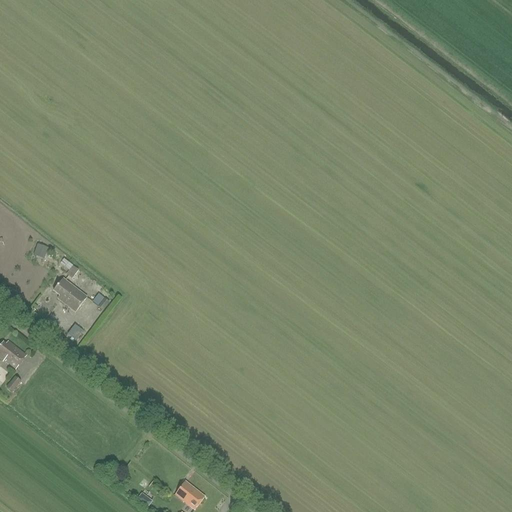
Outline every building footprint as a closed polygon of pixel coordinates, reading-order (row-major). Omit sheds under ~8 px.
[(44,260),(48,248),(37,245),(34,256),(44,260)] [(74,278),(80,270),(64,259),(58,267),(74,278)] [(74,314),(86,299),(63,280),(53,292),(59,297),(56,300),(74,314)] [(103,311),(109,303),(104,299),(98,307),(103,311)] [(76,325),(69,334),(77,340),(84,331),(76,325)] [(15,370),(25,357),(7,342),(5,345),(3,343),(0,346),(0,361),(2,363),(4,361),(15,370)] [(6,388),(12,393),(21,382),(15,377),(6,388)] [(177,493),(175,496),(194,511),(204,499),(187,485),(185,488),(183,486),(177,493)] [(137,500),(147,509),(154,501),(144,492),(137,500)]
